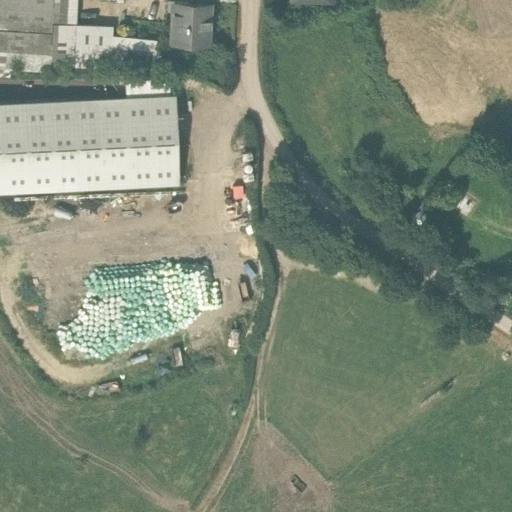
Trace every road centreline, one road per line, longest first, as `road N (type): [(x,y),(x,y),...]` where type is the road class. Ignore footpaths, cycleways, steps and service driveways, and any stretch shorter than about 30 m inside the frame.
road 1 (unclassified): [(511,326),(331,200),(281,151),(256,112),(246,74),(249,0)]
road 2 (track): [(185,511),(240,420),(279,262),(260,189),(256,112)]
road 3 (track): [(427,268),(393,289),(320,265),(279,262)]
